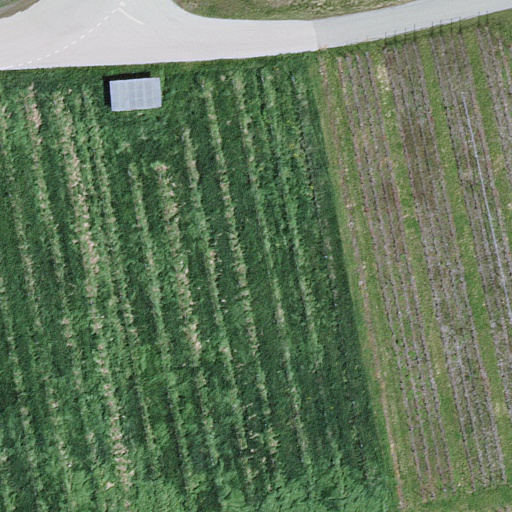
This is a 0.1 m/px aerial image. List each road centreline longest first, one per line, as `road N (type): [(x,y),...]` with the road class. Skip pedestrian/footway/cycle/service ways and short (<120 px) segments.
road 1 (unclassified): [(128,3),(318,10),(361,0)]
road 2 (unclassified): [(0,18),(128,3)]
